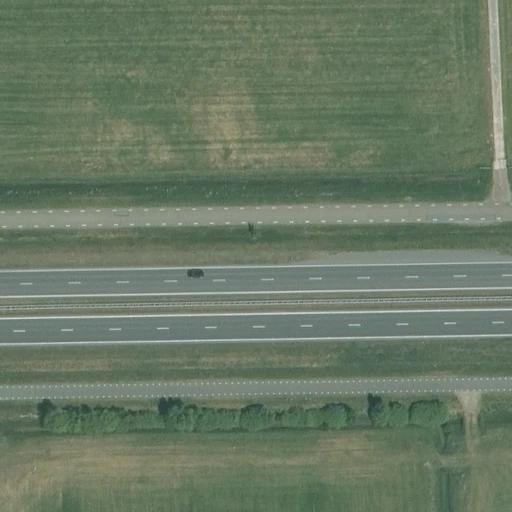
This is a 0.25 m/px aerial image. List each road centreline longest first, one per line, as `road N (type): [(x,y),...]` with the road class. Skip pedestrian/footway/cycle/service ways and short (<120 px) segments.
road 1 (trunk): [(511,275),(0,285)]
road 2 (trunk): [(0,332),(511,323)]
road 3 (unclassified): [(0,394),(511,385)]
road 4 (unclassified): [(0,220),(511,212)]
